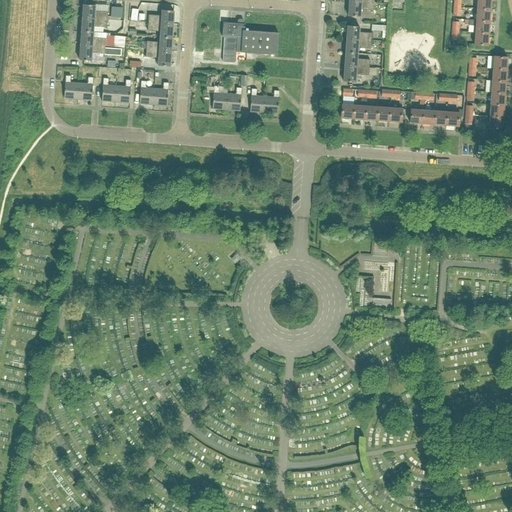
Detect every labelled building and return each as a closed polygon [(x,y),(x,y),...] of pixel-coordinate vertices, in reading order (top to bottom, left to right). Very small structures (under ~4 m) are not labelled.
[(477,0),(477,8),(491,9),(491,0),(477,0)] [(374,4),(349,2),(348,17),(360,17),(361,9),(374,10),(374,4)] [(83,5),(82,18),(107,20),(108,12),(95,11),(95,5),(83,5)] [(111,17),(122,18),(123,8),(112,7),(111,17)] [(476,20),(490,21),(491,9),(477,8),(476,19),(476,20)] [(148,23),(173,24),(174,11),(162,10),(162,15),(149,15),(148,23)] [(82,18),(81,31),(93,32),(94,27),(107,28),(107,20),(82,18)] [(475,33),(489,33),(490,21),(476,20),(476,19),(469,19),(468,24),(476,25),(475,33)] [(244,20),(242,20),(223,20),(222,36),(221,55),(246,58),(246,53),(277,55),(279,29),(244,26),(244,20)] [(172,38),(173,24),(148,23),(148,31),(160,32),(160,37),(172,38)] [(346,40),(371,42),(372,33),(359,32),(359,27),(347,26),(346,40)] [(81,31),(80,44),(105,46),(106,38),(93,37),(93,32),(81,31)] [(489,33),(475,33),(474,45),(488,46),(489,33)] [(140,49),(146,49),(171,51),(172,38),(160,37),(160,42),(147,41),(141,41),(140,47),(140,49)] [(371,49),(371,42),(346,40),(345,54),(357,55),(358,48),(371,49)] [(105,46),(80,44),(79,60),(91,61),(92,54),(105,54),(105,46)] [(170,67),(171,51),(146,49),(146,57),(158,58),(158,66),(170,67)] [(344,68),(369,69),(370,59),(357,58),(357,55),(345,54),(344,68)] [(493,68),(507,69),(508,57),(488,56),(487,68),(493,68)] [(369,76),(369,69),(344,68),(343,82),(355,82),(356,75),(369,76)] [(492,81),(506,82),(507,69),(493,68),(492,81)] [(71,76),(65,75),(64,96),(64,99),(78,100),(79,83),(70,83),(71,76)] [(79,83),(78,100),(92,101),(93,77),(88,77),(87,84),(79,83)] [(102,102),(115,103),(116,86),(108,85),(109,78),(103,78),(102,96),(102,102)] [(125,87),(116,86),(115,103),(129,104),(130,96),(131,80),(126,79),(125,87)] [(153,105),(154,89),(146,88),(147,81),(141,81),(140,96),(139,104),(153,105)] [(491,93),(505,94),(506,82),(492,81),(491,93)] [(154,89),(153,105),(167,106),(168,96),(169,83),(163,82),(163,89),(154,89)] [(212,110),(226,111),(227,94),(219,93),(219,86),(214,86),(212,110)] [(236,95),(227,94),(226,111),(240,112),(241,96),(242,88),(236,88),(236,95)] [(250,112),(264,113),(265,97),(257,96),(257,89),(251,89),(251,96),(250,112)] [(273,98),(265,97),(264,113),(278,114),(279,91),(274,90),(273,98)] [(361,106),(354,105),(353,119),(365,120),(366,106),(365,106),(366,98),(367,98),(367,91),(358,90),(357,96),(357,97),(361,97),(361,106)] [(505,94),(491,93),(490,105),(504,106),(505,94)] [(341,118),(353,119),(354,105),(342,104),(341,118)] [(490,105),(490,115),(489,117),(503,118),(504,106),(490,105)] [(365,120),(377,121),(378,107),(366,106),(365,120)] [(390,108),(378,107),(377,121),(389,122),(390,108)] [(403,109),(390,108),(389,122),(402,123),(403,109)] [(423,110),(419,110),(411,109),(410,123),(422,124),(423,110)] [(459,109),(458,113),(447,112),(446,126),(459,127),(460,116),(462,116),(462,109),(459,109)] [(434,125),(435,111),(423,110),(422,124),(434,125)] [(446,126),(447,112),(435,111),(434,125),(446,126)] [(489,117),(490,115),(478,115),(478,120),(485,120),(485,121),(489,122),(489,129),(503,130),(503,118),(489,117)]
